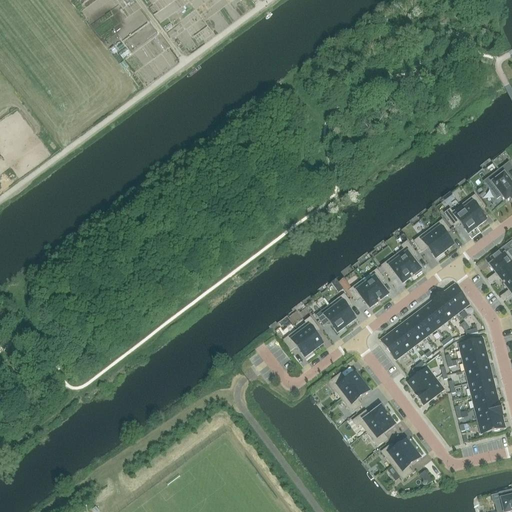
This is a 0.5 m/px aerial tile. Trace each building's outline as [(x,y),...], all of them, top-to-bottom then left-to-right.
[(228,19),(254,0),(232,0),(220,9),(228,19)] [(168,26),(185,50),(214,31),(207,20),(193,29),(189,23),(188,22),(180,27),(176,21),(168,26)] [(509,201),(510,202),(511,202),(511,201),(511,200),(511,169),(510,167),(500,173),(499,171),(489,178),(493,182),(491,183),(494,188),(490,191),(496,199),(500,196),(504,202),(504,203),(505,203),(505,202),(509,200),(509,201)] [(478,228),(478,227),(486,221),(477,210),(482,206),(475,196),(461,207),(477,228),(478,228)] [(461,207),(452,213),(450,210),(444,214),(454,228),(459,224),(468,235),(476,229),(477,228),(461,207)] [(445,252),(453,246),(445,235),(450,231),(442,221),(428,232),(444,253),(445,252)] [(443,254),(444,253),(428,232),(414,242),(422,252),(427,248),(435,260),(443,253),(443,254)] [(404,250),(395,256),(412,278),(413,277),(412,277),(414,275),(416,277),(422,272),(412,260),(417,256),(407,243),(401,247),(404,250)] [(496,274),(497,276),(511,265),(511,266),(511,265),(511,259),(508,253),(504,256),(500,251),(490,258),(494,264),(490,267),(496,274)] [(395,256),(381,267),(389,277),(394,273),(402,284),(411,278),(411,279),(412,278),(395,256)] [(497,276),(496,274),(488,281),(490,284),(499,278),(503,284),(503,285),(511,278),(511,265),(511,266),(511,265),(497,276)] [(374,279),(366,285),(379,303),(380,302),(388,296),(379,284),(384,281),(377,271),(371,275),(374,279)] [(511,278),(503,285),(504,286),(504,285),(509,291),(505,295),(508,298),(511,295),(510,293),(511,291),(511,278)] [(378,303),(379,303),(366,285),(363,281),(349,292),(356,302),(361,298),(370,309),(378,303)] [(469,306),(454,287),(444,294),(443,294),(458,314),(469,306)] [(448,322),(458,314),(443,294),(433,302),(448,322)] [(347,327),(355,320),(347,309),(352,305),(344,295),(330,306),(346,327),(347,327)] [(423,310),(437,329),(448,322),(433,302),(432,302),(433,303),(423,310)] [(345,328),(346,327),(330,306),(316,317),(324,327),(329,323),(337,334),(345,328)] [(427,337),(437,329),(423,310),(413,318),(427,337)] [(417,345),(427,337),(413,318),(402,326),(417,345)] [(314,352),(314,351),(322,345),(314,334),(319,330),(310,319),(305,323),(306,324),(297,331),(314,352)] [(406,353),(417,345),(402,326),(392,334),(406,353)] [(313,353),(314,352),(297,331),(283,341),(291,352),(296,348),(304,359),(313,353)] [(395,361),(406,353),(392,334),(381,342),(395,361)] [(459,346),(462,359),(485,353),(482,340),(459,346)] [(462,359),(465,372),(489,366),(485,353),(462,359)] [(469,384),(492,378),(489,366),(465,372),(469,384)] [(415,395),(435,380),(427,369),(408,384),(416,394),(415,395)] [(362,384),(362,383),(355,375),(344,383),(339,376),(329,384),(341,400),(362,384)] [(492,378),(469,384),(472,397),(495,391),(492,378)] [(435,380),(415,395),(423,406),(443,391),(435,380)] [(363,385),(362,384),(341,400),(352,414),(362,406),(358,401),(369,393),(363,385)] [(472,397),(475,410),(499,404),(499,403),(498,403),(495,391),(472,397)] [(499,404),(475,410),(478,422),(502,416),(499,404)] [(388,417),(387,416),(387,417),(381,408),(370,417),(366,412),(353,422),(357,427),(360,425),(366,434),(388,417)] [(502,416),(478,422),(481,435),(505,429),(501,417),(502,417),(502,416)] [(389,418),(388,417),(366,434),(377,448),(387,440),(383,435),(394,426),(388,418),(389,418)] [(413,451),(413,450),(412,450),(406,442),(395,450),(391,445),(381,453),(392,467),(413,451)] [(414,452),(413,451),(392,467),(403,481),(413,473),(409,468),(420,460),(414,452)] [(426,472),(420,476),(428,486),(433,482),(426,472)] [(511,511),(511,490),(499,494),(501,500),(501,501),(503,511),(511,511)]
